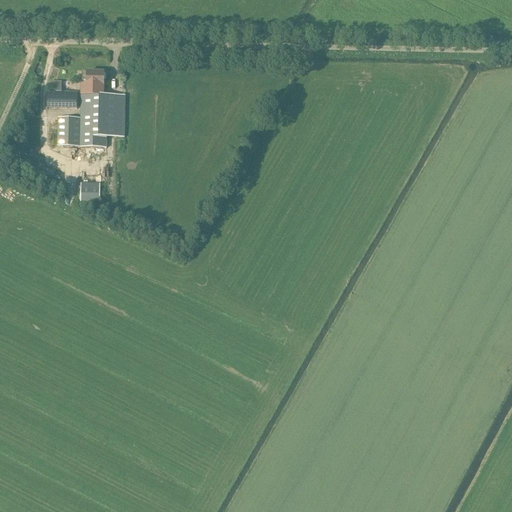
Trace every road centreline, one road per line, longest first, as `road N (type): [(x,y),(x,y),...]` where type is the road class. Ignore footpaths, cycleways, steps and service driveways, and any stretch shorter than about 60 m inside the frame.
road 1 (unclassified): [(511,49),(0,35)]
road 2 (unknown): [(50,36),(39,127),(72,175)]
